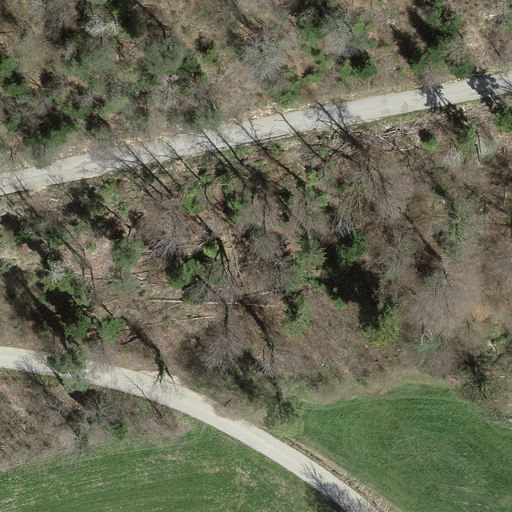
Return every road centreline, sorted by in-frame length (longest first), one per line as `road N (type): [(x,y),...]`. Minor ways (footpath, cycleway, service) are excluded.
road 1 (unclassified): [(511,82),(0,188)]
road 2 (unclassified): [(0,356),(102,374),(196,406),(362,511)]
